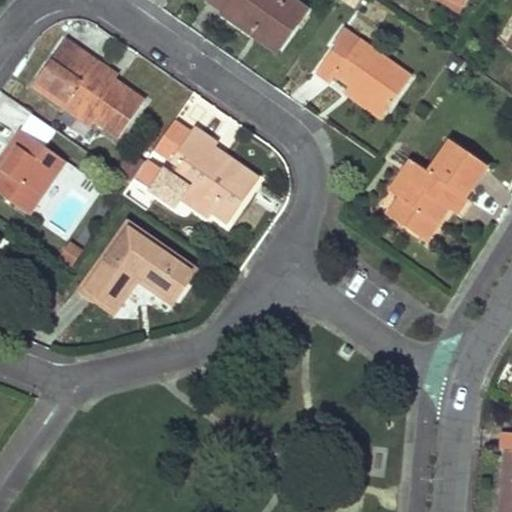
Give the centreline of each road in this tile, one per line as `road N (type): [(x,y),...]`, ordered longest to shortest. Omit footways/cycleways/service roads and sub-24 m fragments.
road 1 (residential): [(271,264),(307,193),(291,136),(110,8),(86,0)]
road 2 (residential): [(73,382),(196,355),(232,328),(271,264)]
road 3 (residential): [(271,264),(461,389)]
road 4 (residential): [(461,389),(446,511)]
road 5 (residential): [(73,382),(0,480)]
